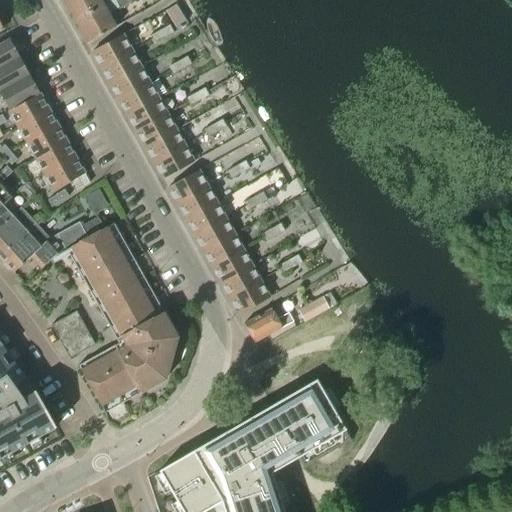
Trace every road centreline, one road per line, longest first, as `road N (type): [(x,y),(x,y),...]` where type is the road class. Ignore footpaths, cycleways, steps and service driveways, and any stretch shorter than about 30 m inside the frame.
road 1 (tertiary): [(113,455),(186,411),(208,380),(215,331),(211,309),(37,0)]
road 2 (residential): [(113,455),(0,288)]
